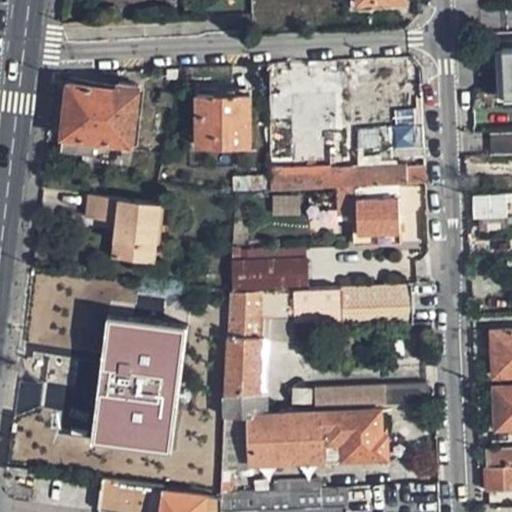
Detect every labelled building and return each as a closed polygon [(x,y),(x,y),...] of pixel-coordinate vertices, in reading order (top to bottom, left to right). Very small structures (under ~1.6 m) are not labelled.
[(511,45),(503,45),(505,96),(511,96),(511,45)] [(369,57),(369,72),(407,69),(407,56),(369,57)] [(369,72),(372,114),(409,112),(407,69),(369,72)] [(71,81),(66,132),(64,149),(95,152),(97,136),(134,140),(142,83),(122,80),(121,88),(71,81)] [(293,88),(295,165),(275,166),(276,187),(338,184),(356,184),(398,183),(409,183),(408,165),(346,168),(344,143),(337,143),(335,118),(326,118),(325,87),(293,88)] [(273,88),(275,166),(295,165),(293,88),(273,88)] [(199,96),(200,148),(255,146),(253,94),(199,96)] [(511,127),(493,128),(494,152),(511,151),(511,127)] [(426,164),(408,165),(409,183),(427,183),(426,164)] [(399,196),(398,183),(356,184),(338,184),(340,217),(358,216),(359,233),(359,244),(402,243),(401,231),(399,196)] [(509,191),(478,193),(479,216),(510,215),(509,191)] [(116,257),(142,259),(143,243),(157,245),(162,201),(96,192),(93,216),(120,219),(116,257)] [(143,243),(142,259),(156,260),(157,245),(143,243)] [(234,287),(237,287),(263,287),(297,286),(309,285),(308,256),(235,259),(234,287)] [(252,387),(265,387),(266,337),(264,336),(265,333),(264,313),(298,312),(299,316),(344,314),(344,322),(388,321),(388,343),(414,342),(414,320),(413,281),(343,284),(309,285),(297,286),(263,287),(237,287),(234,287),(232,339),(231,350),(230,388),(238,388),(252,387)] [(298,333),(299,316),(298,312),(264,313),(265,333),(298,333)] [(177,324),(101,314),(84,434),(160,445),(177,324)] [(496,376),(511,375),(511,326),(492,328),(496,376)] [(426,402),(426,381),(290,386),(290,407),(426,402)] [(252,415),(252,387),(238,388),(238,416),(252,415)] [(511,387),(492,388),(494,430),(511,429),(511,387)] [(225,490),(235,489),(236,462),(238,416),(238,388),(230,388),(226,437),(226,450),(226,455),(225,469),(225,488),(225,490)] [(381,410),(323,412),(252,415),(251,461),(327,459),(325,434),(329,433),(329,441),(341,441),(342,459),(389,457),(386,435),(381,435),(381,410)] [(236,462),(251,461),(252,415),(238,416),(236,462)] [(511,447),(490,448),(490,486),(511,485),(511,447)] [(225,511),(225,495),(212,494),(211,501),(205,501),(206,493),(163,488),(163,481),(115,476),(107,475),(103,509),(123,511),(225,511)] [(225,511),(347,511),(347,484),(235,489),(225,490),(225,495),(225,511)]
